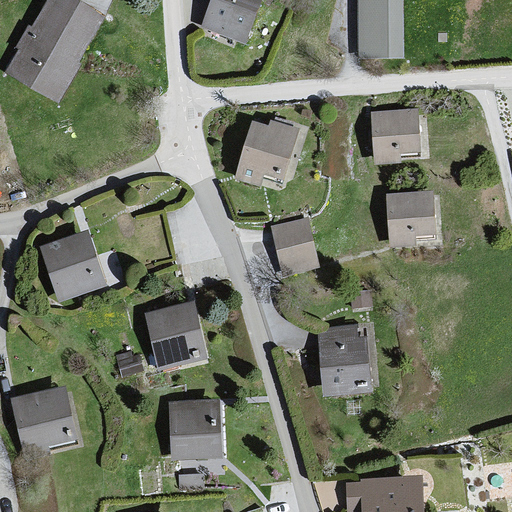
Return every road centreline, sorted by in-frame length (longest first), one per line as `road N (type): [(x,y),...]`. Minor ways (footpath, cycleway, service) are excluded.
road 1 (residential): [(198,157),(308,511)]
road 2 (residential): [(511,79),(181,104)]
road 3 (residential): [(198,157),(0,223)]
